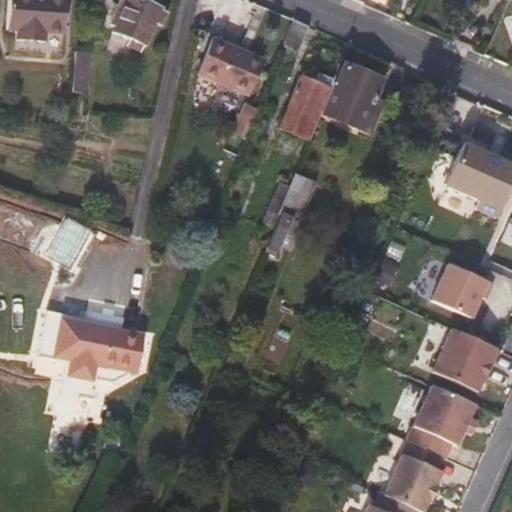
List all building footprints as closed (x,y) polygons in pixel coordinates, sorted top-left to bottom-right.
[(62,0),(5,0),(3,33),(12,34),(11,41),(43,43),(44,36),(60,36),(62,0)] [(122,0),(115,0),(105,26),(110,28),(122,0)] [(160,9),(138,0),(122,0),(110,28),(107,35),(126,43),(140,48),(143,50),(153,25),(159,12),(160,9)] [(165,15),(159,12),(153,25),(160,28),(165,15)] [(307,29),(291,21),(280,48),(296,54),(307,29)] [(260,62),(210,42),(197,75),(247,96),(260,62)] [(140,48),(126,43),(123,49),(137,55),(140,48)] [(88,55),(71,53),(69,93),(87,95),(88,55)] [(328,91),(318,116),(366,135),(377,105),(369,102),(376,80),(339,64),(328,91)] [(306,145),(318,116),(328,91),(297,78),(274,132),(306,145)] [(247,136),(255,107),(240,103),(232,132),(247,136)] [(472,212),(494,221),(511,179),(511,167),(460,145),(441,188),(476,203),(472,212)] [(288,189),(276,218),(289,223),(295,225),(311,184),(293,177),(288,189)] [(276,218),(288,189),(275,184),(263,213),(276,218)] [(271,230),(276,218),(263,213),(258,225),(271,230)] [(275,257),(289,223),(276,218),(271,230),(263,251),(275,257)] [(489,287),(444,267),(428,304),(467,321),(476,299),(482,302),(489,287)] [(82,327),(52,322),(50,351),(49,358),(68,361),(67,366),(65,377),(89,381),(91,365),(131,372),(138,337),(116,333),(117,319),(83,314),(82,320),(82,327)] [(52,316),(52,322),(82,327),(82,320),(52,316)] [(35,356),(49,358),(50,351),(52,322),(42,320),(35,356)] [(495,353),(448,332),(429,376),(473,396),(486,366),(489,367),(495,353)] [(406,445),(438,459),(443,461),(449,448),(452,449),(460,433),(465,420),(471,408),(429,389),(405,444),(406,445)] [(460,433),(469,437),(474,424),(465,420),(460,433)] [(406,445),(381,500),(409,511),(422,511),(426,503),(429,504),(435,491),(432,490),(438,476),(432,473),(438,459),(406,445)] [(409,511),(381,500),(377,498),(371,511),(366,509),(364,511),(409,511)]
